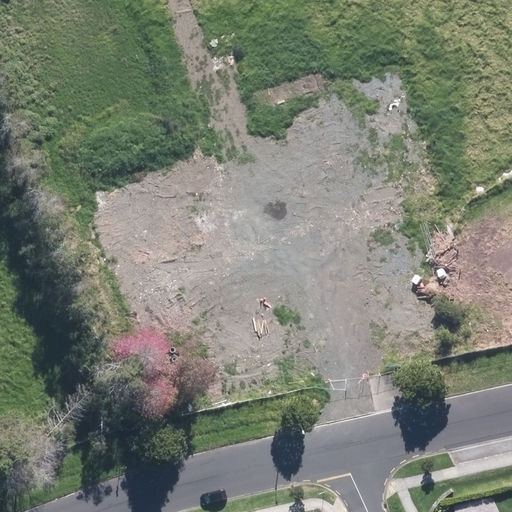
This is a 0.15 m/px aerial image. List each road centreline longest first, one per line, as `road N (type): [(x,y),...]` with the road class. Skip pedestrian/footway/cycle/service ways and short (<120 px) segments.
road 1 (residential): [(97,511),(346,444)]
road 2 (residential): [(346,444),(511,409)]
